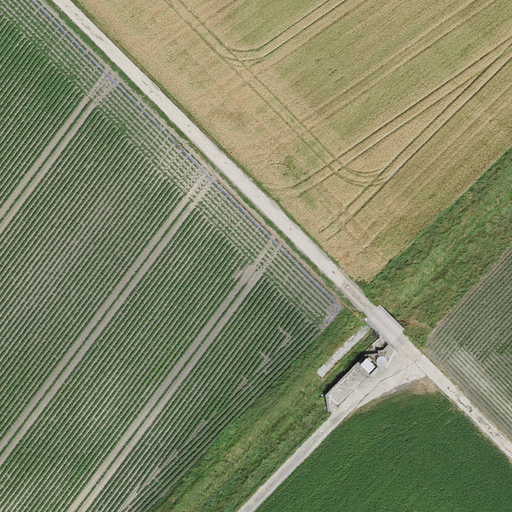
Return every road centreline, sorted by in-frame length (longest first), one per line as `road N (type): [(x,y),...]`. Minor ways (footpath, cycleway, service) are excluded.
road 1 (track): [(62,0),(511,453)]
road 2 (track): [(413,353),(347,404),(243,511)]
